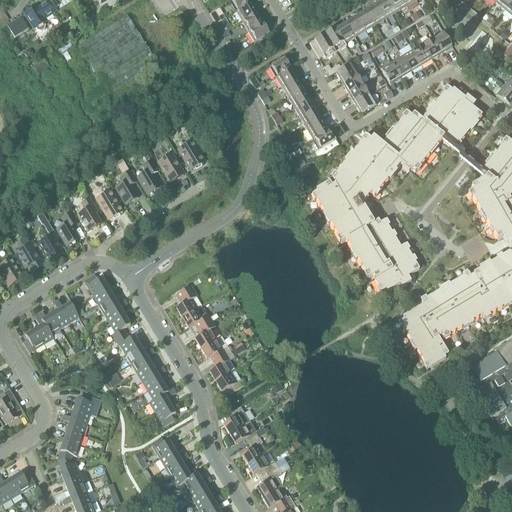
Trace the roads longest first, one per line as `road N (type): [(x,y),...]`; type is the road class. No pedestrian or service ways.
road 1 (residential): [(131,276),(230,214),(248,190),(260,132),(254,110),(192,0)]
road 2 (residential): [(270,0),(349,129),(445,72),(511,120)]
road 3 (residential): [(247,511),(207,445),(196,389),(131,276)]
road 4 (residential): [(99,264),(99,247),(214,178)]
road 5 (residential): [(99,264),(10,313),(5,337),(14,360)]
